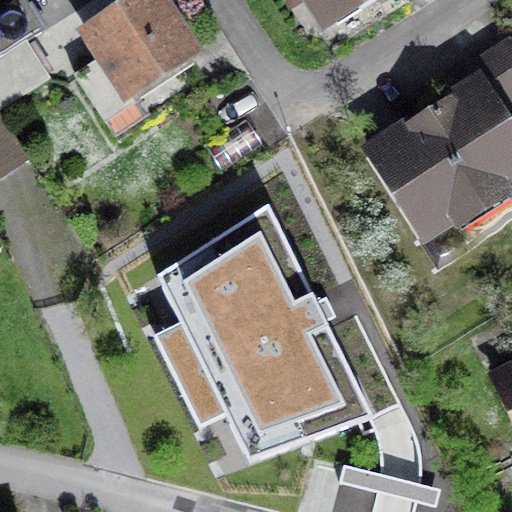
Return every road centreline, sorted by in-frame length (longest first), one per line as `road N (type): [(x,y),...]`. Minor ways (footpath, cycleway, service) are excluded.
road 1 (residential): [(485,0),(300,113),(220,0)]
road 2 (residential): [(0,472),(168,511)]
